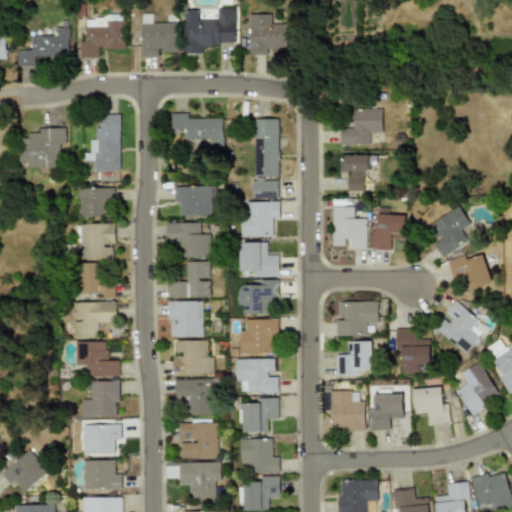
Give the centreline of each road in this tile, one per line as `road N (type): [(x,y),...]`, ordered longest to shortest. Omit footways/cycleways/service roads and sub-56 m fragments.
road 1 (residential): [(152,511),(145,83)]
road 2 (residential): [(305,101),(311,511)]
road 3 (residential): [(305,101),(278,86),(239,85),(88,84),(0,94)]
road 4 (residential): [(311,457),(448,453),(511,425)]
